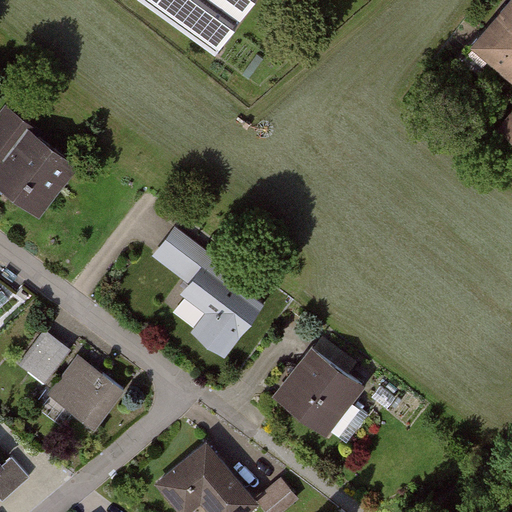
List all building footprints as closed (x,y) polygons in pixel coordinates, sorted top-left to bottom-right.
[(132,0),(218,62),(263,0),(132,0)] [(511,89),(511,0),(508,0),(465,50),(511,91),(511,89)] [(76,169),(1,113),(0,115),(0,157),(11,165),(0,179),(0,190),(39,220),(76,169)] [(511,123),(500,139),(511,148),(511,123)] [(275,297),(181,224),(159,251),(200,282),(177,311),(231,353),(275,297)] [(69,351),(45,333),(25,360),(50,378),(69,351)] [(374,376),(320,340),(283,394),(338,430),(374,376)] [(124,388),(80,355),(50,394),(94,428),(124,388)] [(207,443),(160,483),(175,500),(192,486),(213,511),(241,511),(255,500),(207,443)] [(0,462),(0,496),(3,500),(30,476),(12,455),(1,464),(0,462)] [(278,511),(297,497),(285,483),(264,500),(273,511),(278,511)]
